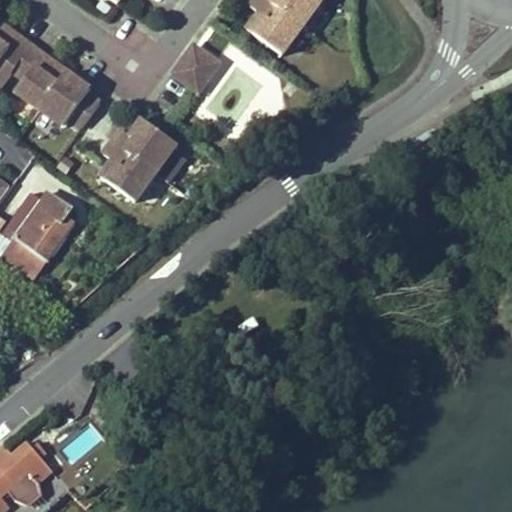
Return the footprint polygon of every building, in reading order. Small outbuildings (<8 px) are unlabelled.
[(255,19),(245,30),(277,55),(280,57),(302,29),(263,0),(255,0),(249,8),(258,15),(265,20),(262,24),(255,19)] [(263,0),(302,29),(323,1),(321,0),(263,0)] [(265,20),(258,15),(255,19),(262,24),(265,20)] [(0,84),(10,70),(27,45),(14,35),(11,39),(1,32),(3,28),(0,25),(0,84)] [(14,35),(3,28),(1,32),(11,39),(14,35)] [(40,54),(27,45),(10,70),(22,79),(14,92),(37,108),(63,72),(64,70),(51,61),(48,65),(38,58),(40,54)] [(193,47),(172,75),(196,93),(218,66),(193,47)] [(51,61),(40,54),(38,58),(48,65),(51,61)] [(76,80),(63,72),(37,108),(61,125),(62,126),(67,118),(80,127),(97,102),(73,85),(76,80)] [(119,129),(110,141),(154,173),(175,144),(141,119),(132,132),(136,135),(133,140),(128,136),(119,129)] [(107,164),(98,176),(130,200),(133,202),(154,173),(110,141),(101,153),(110,160),(117,165),(114,169),(107,164)] [(117,165),(110,160),(107,164),(114,169),(117,165)] [(0,202),(9,190),(0,184),(0,202)] [(73,213),(49,195),(43,203),(12,245),(3,257),(33,279),(73,226),(67,221),(73,213)] [(12,245),(43,203),(37,198),(6,240),(12,245)] [(96,366),(98,368),(117,389),(152,358),(132,335),(131,335),(96,366)] [(90,424),(61,446),(73,463),(103,440),(90,424)] [(0,511),(8,511),(53,473),(28,444),(13,457),(4,447),(0,450),(0,511)]
